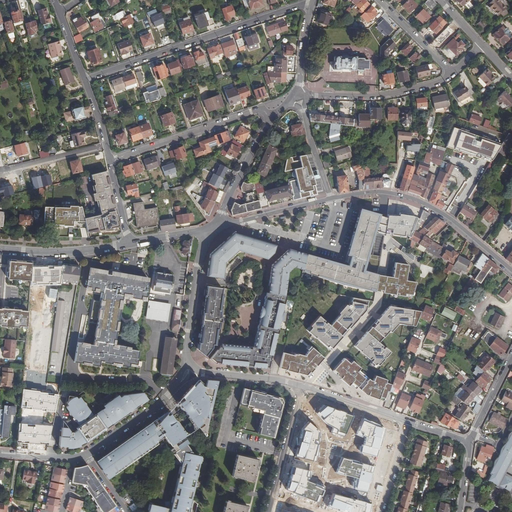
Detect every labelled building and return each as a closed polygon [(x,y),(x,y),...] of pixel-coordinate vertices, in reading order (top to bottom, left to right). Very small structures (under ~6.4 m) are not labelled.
[(262,6),(259,0),(250,0),(247,1),(250,10),(262,6)] [(369,5),(363,0),(362,0),(356,6),(360,9),(359,10),(359,12),(360,13),(361,13),(369,5)] [(416,7),(409,0),(403,7),(409,13),(416,7)] [(505,9),(497,0),(492,0),(486,5),(489,10),(490,9),(492,8),(493,9),(492,10),(497,16),(505,9)] [(230,6),(221,9),(221,12),(222,11),(226,21),(230,19),(229,17),(234,15),(230,6)] [(374,11),(371,7),(365,13),(371,19),(376,15),(373,12),(374,11)] [(38,11),(42,25),(52,23),(50,17),(49,17),(48,15),(46,8),(38,11)] [(332,12),(321,9),(318,20),(324,22),(324,21),(329,23),(332,12)] [(164,24),(160,13),(158,14),(156,10),(150,12),(149,11),(147,12),(148,13),(147,14),(149,18),(154,15),(155,17),(152,18),(155,27),(164,24)] [(429,17),(422,10),(416,17),(423,24),(429,17)] [(11,13),(14,23),(19,22),(23,21),(20,11),(11,13)] [(133,17),(131,15),(127,17),(124,11),(116,15),(118,21),(121,20),(122,22),(132,18),(133,17)] [(209,19),(206,12),(195,16),(199,28),(207,26),(206,21),(207,20),(209,26),(214,24),(211,18),(209,19)] [(87,19),(95,32),(102,28),(101,26),(105,24),(99,13),(95,15),(95,14),(87,19)] [(87,26),(81,15),(76,18),(77,20),(73,21),(73,22),(78,31),(87,26)] [(435,34),(445,24),(438,17),(433,22),(431,24),(428,27),(429,27),(428,29),(430,31),(431,30),(435,34)] [(189,20),(179,24),(182,34),(193,31),(189,20)] [(392,30),(382,20),(377,25),(387,35),(392,30)] [(4,23),(7,34),(12,32),(13,32),(10,21),(4,23)] [(25,24),(28,35),(34,34),(34,32),(38,31),(35,22),(25,24)] [(278,24),(266,28),(269,36),(281,32),(287,30),(284,22),(278,24)] [(503,30),(504,29),(502,26),(499,29),(501,31),(505,36),(508,39),(509,38),(503,30)] [(402,31),(400,28),(394,34),(396,37),(402,31)] [(501,31),(499,29),(492,35),(502,45),(508,39),(505,36),(501,31)] [(237,33),(233,34),(239,52),(245,49),(244,48),(244,47),(241,39),(240,40),(237,33)] [(84,40),(81,35),(74,38),(76,44),(84,40)] [(150,35),(140,38),(143,47),(153,44),(150,35)] [(259,43),(256,35),(245,38),(248,46),(259,43)] [(165,46),(171,43),(168,36),(162,38),(165,46)] [(387,48),(393,42),(389,39),(380,48),(381,57),(386,57),(386,49),(387,48)] [(129,40),(117,44),(121,55),(126,54),(126,53),(128,52),(132,50),(129,40)] [(452,40),(446,46),(455,55),(463,46),(459,42),(456,45),(452,40)] [(60,41),(49,45),(53,58),(63,56),(61,50),(60,47),(61,46),(60,41)] [(233,41),(221,45),(226,59),(237,55),(235,48),(236,48),(233,41)] [(260,49),(258,43),(248,46),(244,48),(245,49),(248,48),(250,53),(260,49)] [(410,47),(407,44),(400,51),(405,56),(411,50),(409,48),(410,47)] [(216,48),(207,50),(210,59),(215,58),(215,56),(222,53),(220,46),(218,45),(217,45),(216,48)] [(287,45),(283,45),(283,54),(285,54),(286,55),(291,55),(292,51),(293,51),(293,48),(292,48),(292,47),(287,47),(287,45)] [(97,50),(88,53),(91,64),(101,61),(97,50)] [(195,61),(197,66),(206,63),(203,53),(199,54),(199,52),(194,54),(197,61),(195,61)] [(417,61),(420,57),(417,54),(416,55),(414,53),(409,59),(414,64),(417,61)] [(195,66),(191,56),(187,57),(186,55),(180,57),(184,69),(195,66)] [(368,70),(368,61),(364,60),(364,59),(358,58),(357,59),(356,59),(356,58),(355,58),(350,57),(349,58),(349,59),(341,59),(339,57),(335,57),(334,58),(333,70),(340,70),(349,70),(349,71),(356,71),(356,70),(358,71),(363,71),(364,69),(368,70)] [(275,59),(275,73),(286,73),(286,59),(275,59)] [(177,61),(167,64),(171,76),(181,73),(177,61)] [(427,65),(414,68),(417,79),(429,76),(427,65)] [(154,69),(157,79),(167,76),(164,66),(154,69)] [(69,67),(60,71),(65,86),(74,82),(69,67)] [(486,70),(478,77),(487,86),(495,79),(491,76),(486,70)] [(267,73),(263,74),(267,85),(271,83),(271,82),(280,83),(280,73),(275,73),(267,72),(267,73)] [(408,81),(406,72),(398,73),(400,83),(408,81)] [(393,83),(391,74),(382,75),(381,76),(381,78),(383,80),(383,84),(393,83)] [(133,75),(122,78),(125,87),(126,86),(135,83),(133,75)] [(125,87),(122,78),(112,82),(115,92),(125,88),(125,87)] [(158,90),(156,84),(146,87),(147,91),(148,93),(150,92),(158,90)] [(248,87),(237,90),(240,100),(241,101),(244,99),(244,98),(251,96),(248,87)] [(458,90),(452,93),(458,103),(470,96),(465,87),(461,90),(458,91),(458,90)] [(166,97),(163,88),(158,90),(161,99),(166,97)] [(237,90),(236,88),(226,92),(230,106),(234,104),(234,103),(240,100),(237,90)] [(263,88),(254,91),(257,100),(267,96),(263,88)] [(158,90),(150,92),(151,96),(152,96),(154,102),(161,99),(158,90)] [(147,91),(142,93),(145,101),(148,100),(149,103),(154,102),(152,96),(151,96),(150,92),(148,93),(147,91)] [(511,99),(504,91),(497,98),(501,102),(502,101),(508,108),(511,104),(511,99)] [(118,114),(112,95),(106,98),(108,105),(106,106),(108,111),(113,110),(114,111),(115,115),(118,114)] [(446,96),(431,98),(433,109),(442,108),(448,107),(446,96)] [(220,97),(205,102),(208,112),(214,110),(214,108),(223,105),(220,97)] [(425,99),(416,100),(416,108),(417,108),(426,107),(428,107),(427,100),(425,101),(425,99)] [(202,113),(198,102),(184,106),(189,120),(197,118),(196,115),(202,113)] [(64,113),(66,123),(74,121),(75,121),(85,119),(85,118),(89,117),(88,115),(87,115),(87,113),(93,111),(91,106),(83,108),(83,107),(71,110),(72,111),(64,113)] [(377,108),(370,108),(370,119),(380,119),(381,110),(377,110),(377,108)] [(397,108),(388,108),(387,120),(397,121),(397,108)] [(409,111),(401,111),(401,116),(400,117),(401,119),(401,123),(409,123),(409,111)] [(176,122),(173,113),(161,117),(164,126),(165,126),(166,127),(176,124),(175,122),(176,122)] [(323,116),(309,115),(310,122),(319,122),(329,123),(340,125),(355,126),(356,119),(354,119),(353,118),(347,118),(347,119),(339,118),(339,116),(337,116),(337,118),(323,116)] [(370,119),(370,115),(364,115),(364,116),(358,116),(358,127),(369,127),(370,119)] [(471,115),(468,123),(477,126),(480,118),(471,115)] [(292,137),(294,136),(304,134),(303,129),(302,129),(301,126),(302,125),(302,124),(302,123),(302,122),(301,121),(300,121),(299,120),(298,120),(298,121),(297,121),(296,122),(296,123),(296,124),(296,125),(297,125),(291,127),(292,131),(291,132),(292,137)] [(339,130),(340,125),(329,123),(328,135),(331,141),(342,138),(339,130)] [(149,124),(139,128),(142,138),(152,135),(149,124)] [(249,133),(241,127),(235,138),(243,143),(249,133)] [(498,143),(453,127),(446,146),(488,161),(498,143)] [(505,127),(501,135),(506,136),(507,134),(510,129),(505,127)] [(142,138),(139,128),(130,131),(133,141),(142,138)] [(397,131),(397,139),(409,140),(410,133),(397,131)] [(84,132),(72,135),(74,141),(71,142),(70,143),(71,147),(72,148),(75,147),(85,145),(83,138),(86,137),(84,132)] [(212,138),(215,145),(217,144),(218,145),(229,141),(226,132),(212,137),(212,138)] [(127,142),(124,133),(116,136),(116,139),(115,140),(116,142),(117,142),(119,145),(127,142)] [(511,143),(511,137),(507,134),(506,136),(496,152),(498,154),(503,157),(511,143)] [(212,138),(205,141),(207,147),(209,147),(215,145),(212,138)] [(205,141),(199,142),(201,147),(200,148),(203,155),(211,152),(209,148),(209,147),(207,147),(205,141)] [(239,144),(236,142),(234,146),(232,145),(227,153),(235,157),(240,149),(239,149),(241,145),(239,144)] [(27,147),(25,148),(24,143),(14,146),(17,157),(28,154),(27,147)] [(410,151),(410,152),(418,153),(420,145),(410,144),(410,145),(406,144),(405,151),(410,151)] [(265,152),(260,163),(269,167),(277,149),(269,146),(266,153),(265,152)] [(186,156),(183,147),(174,150),(169,152),(171,158),(176,157),(177,160),(186,156)] [(203,155),(200,148),(193,150),(196,157),(203,155)] [(343,148),(333,151),(337,160),(351,155),(349,149),(344,151),(343,148)] [(429,165),(429,164),(428,164),(429,161),(434,162),(434,163),(437,164),(437,163),(440,164),(441,161),(444,153),(436,150),(430,149),(428,154),(425,153),(422,162),(419,161),(419,162),(425,164),(425,163),(429,165)] [(39,152),(41,158),(49,156),(48,150),(39,152)] [(292,158),(296,175),(304,174),(312,172),(317,171),(317,170),(312,171),(306,155),(300,156),(300,160),(296,161),(295,157),(292,158)] [(158,167),(154,158),(143,161),(147,171),(158,167)] [(70,162),(73,174),(83,172),(80,160),(70,162)] [(359,166),(354,160),(353,160),(354,165),(352,166),(353,172),(356,171),(358,180),(359,185),(363,185),(363,180),(363,175),(360,168),(359,166)] [(412,175),(407,192),(419,196),(425,199),(430,188),(431,184),(432,182),(434,176),(427,174),(425,179),(418,175),(420,172),(427,174),(427,171),(429,165),(425,163),(425,164),(419,162),(415,174),(417,176),(416,176),(412,175)] [(139,163),(131,165),(134,174),(142,172),(141,169),(143,168),(142,165),(140,166),(139,163)] [(269,167),(260,163),(255,173),(255,175),(260,177),(264,179),(269,167)] [(414,165),(407,163),(399,190),(406,192),(411,175),(414,165)] [(447,163),(443,173),(446,174),(448,168),(451,169),(453,166),(447,163)] [(161,168),(164,176),(176,172),(173,164),(161,168)] [(134,174),(131,165),(124,168),(125,171),(123,172),(124,175),(126,175),(127,177),(134,174)] [(220,165),(215,175),(222,178),(227,168),(220,165)] [(368,166),(359,166),(360,168),(363,175),(363,180),(363,185),(363,186),(363,189),(373,188),(372,179),(370,179),(368,166)] [(440,172),(439,171),(432,192),(428,201),(441,209),(443,204),(438,200),(451,169),(448,168),(446,174),(443,173),(440,172)] [(304,174),(296,175),(297,180),(298,184),(300,197),(301,198),(317,195),(313,176),(318,175),(317,171),(312,172),(304,174)] [(108,175),(107,172),(104,172),(97,174),(92,175),(93,180),(94,179),(96,185),(110,182),(109,180),(108,175)] [(213,173),(208,183),(212,185),(217,188),(222,178),(215,175),(213,173)] [(50,174),(42,176),(44,186),(52,184),(50,174)] [(31,178),(34,189),(43,187),(40,176),(31,178)] [(346,176),(337,177),(338,194),(348,192),(346,176)] [(373,179),(372,179),(373,188),(383,188),(383,178),(379,179),(379,177),(377,177),(377,179),(373,179)] [(208,183),(198,178),(196,180),(203,184),(203,185),(210,189),(212,185),(208,183)] [(291,185),(293,195),(294,196),(292,197),(293,200),(301,198),(300,197),(298,184),(297,180),(290,181),(291,185)] [(118,219),(113,197),(109,198),(108,195),(112,193),(110,182),(96,185),(94,186),(96,193),(93,194),(95,201),(98,200),(102,214),(85,219),(87,227),(87,230),(88,232),(96,230),(97,232),(104,230),(104,232),(113,231),(112,228),(120,226),(118,220),(118,219)] [(268,201),(264,192),(262,182),(258,182),(254,183),(255,189),(258,200),(260,208),(268,207),(267,203),(268,201)] [(248,184),(243,184),(241,188),(244,192),(244,191),(246,191),(248,190),(249,193),(247,193),(248,196),(246,196),(246,198),(245,198),(245,199),(244,199),(245,204),(240,205),(235,203),(232,210),(233,215),(244,212),(260,208),(258,200),(256,200),(253,190),(255,189),(254,183),(248,184)] [(14,194),(12,185),(0,188),(0,190),(0,193),(4,192),(5,196),(14,194)] [(135,185),(126,187),(128,195),(132,194),(132,196),(135,196),(136,198),(139,197),(135,185)] [(217,188),(212,185),(210,189),(208,194),(207,195),(205,194),(204,194),(203,196),(206,197),(214,202),(219,189),(217,188)] [(293,195),(291,185),(277,188),(279,198),(293,195)] [(264,192),(268,201),(279,198),(277,188),(264,192)] [(205,198),(206,197),(203,196),(202,195),(201,197),(189,191),(189,192),(190,193),(202,199),(205,200),(205,198)] [(202,199),(190,193),(194,195),(198,198),(196,199),(198,202),(202,199)] [(206,201),(205,200),(201,206),(206,215),(208,216),(210,211),(213,204),(206,201)] [(141,202),(133,204),(135,214),(136,226),(141,226),(142,225),(143,227),(144,227),(141,202)] [(143,202),(141,202),(144,227),(159,225),(159,222),(157,208),(144,210),(143,202)] [(464,205),(459,212),(470,219),(475,212),(465,206),(466,205),(465,204),(464,205)] [(69,225),(69,206),(64,206),(64,208),(45,207),(44,220),(53,220),(53,224),(69,225)] [(78,206),(69,206),(69,225),(73,225),(73,227),(83,227),(87,227),(85,219),(82,207),(78,207),(78,206)] [(496,213),(487,206),(479,215),(483,219),(484,218),(486,219),(489,222),(496,213)] [(179,207),(174,207),(177,224),(185,223),(188,223),(187,214),(180,215),(179,207)] [(33,217),(33,221),(35,221),(35,224),(41,223),(41,218),(42,211),(40,211),(40,210),(33,211),(34,217),(33,217)] [(400,214),(397,214),(392,232),(392,234),(404,236),(405,235),(408,236),(410,237),(413,231),(411,230),(412,228),(414,229),(415,227),(416,225),(418,226),(421,219),(424,220),(429,212),(423,210),(420,219),(417,218),(412,216),(413,215),(400,212),(400,214)] [(362,269),(373,231),(378,215),(377,215),(377,213),(365,213),(361,211),(357,226),(346,263),(348,263),(348,265),(347,266),(340,264),(336,263),(327,260),(306,254),(303,269),(302,271),(331,282),(332,280),(338,282),(337,284),(341,285),(359,289),(359,287),(375,290),(378,275),(378,273),(362,269)] [(390,231),(392,232),(397,214),(389,213),(388,217),(385,233),(389,233),(390,231)] [(20,215),(19,224),(32,225),(33,221),(33,217),(33,216),(20,215)] [(385,233),(388,217),(378,215),(373,231),(385,233)] [(511,218),(510,216),(503,224),(511,230),(511,218)] [(417,233),(413,231),(410,237),(408,241),(410,242),(412,243),(416,245),(422,236),(423,235),(425,233),(429,230),(440,220),(434,217),(417,233)] [(174,220),(159,222),(159,225),(160,229),(160,231),(161,232),(175,229),(174,220)] [(445,223),(440,220),(429,230),(432,234),(445,223)] [(273,253),(275,245),(268,243),(233,233),(218,247),(216,249),(216,251),(215,251),(215,252),(214,251),(210,254),(207,276),(217,277),(222,278),(224,265),(240,251),(267,259),(269,257),(270,253),(272,253),(273,253)] [(430,241),(422,236),(416,245),(425,250),(429,241),(430,241)] [(182,248),(182,253),(189,254),(190,247),(191,239),(183,241),(182,248)] [(440,247),(429,241),(425,250),(439,257),(440,257),(444,250),(444,249),(442,248),(440,247)] [(269,286),(268,293),(284,295),(287,272),(292,266),(303,269),(306,254),(296,251),(295,251),(294,251),(287,249),(271,264),(268,285),(269,286)] [(425,250),(425,251),(439,258),(439,257),(425,250)] [(449,253),(444,250),(440,257),(449,262),(451,263),(456,253),(450,250),(449,253)] [(487,258),(481,253),(473,265),(476,267),(478,268),(477,270),(478,272),(487,258)] [(469,262),(458,256),(453,266),(455,267),(466,273),(470,266),(468,265),(469,262)] [(498,267),(487,258),(478,272),(473,279),(480,283),(488,270),(493,274),(498,267)] [(8,264),(7,279),(31,281),(31,267),(32,261),(8,260),(8,261),(8,264)] [(392,277),(384,276),(384,280),(382,289),(382,291),(382,293),(394,295),(394,293),(397,293),(396,295),(410,297),(415,282),(405,281),(408,265),(394,263),(392,277)] [(453,266),(449,264),(446,269),(444,273),(448,275),(450,271),(453,266)] [(40,285),(40,266),(37,266),(31,267),(31,281),(30,285),(37,285),(40,285)] [(40,266),(40,285),(60,283),(61,266),(40,266)] [(71,283),(73,267),(61,266),(60,283),(71,283)] [(88,288),(87,290),(102,292),(100,301),(92,300),(89,318),(97,320),(93,340),(94,341),(94,345),(92,344),(89,344),(89,345),(82,344),(82,342),(78,342),(74,361),(86,364),(86,362),(91,363),(91,365),(99,366),(100,360),(104,361),(103,362),(112,364),(112,363),(121,364),(121,366),(129,367),(130,364),(137,365),(139,350),(126,348),(126,346),(118,344),(118,346),(113,345),(114,339),(115,339),(117,330),(116,329),(117,323),(118,323),(123,296),(145,300),(148,280),(118,274),(118,272),(111,271),(110,273),(91,269),(90,274),(88,273),(86,288),(88,288)] [(155,272),(152,291),(168,293),(169,293),(171,274),(163,273),(155,272)] [(379,290),(382,291),(384,276),(378,275),(375,290),(375,292),(378,292),(379,290)] [(511,291),(511,286),(507,283),(498,295),(505,300),(511,291)] [(207,291),(204,291),(204,297),(205,297),(205,303),(203,303),(202,307),(204,307),(204,311),(202,311),(201,316),(203,316),(206,316),(206,318),(206,320),(202,320),(201,320),(200,324),(202,325),(201,334),(199,334),(198,338),(200,338),(199,344),(198,344),(197,349),(206,356),(214,345),(216,345),(219,322),(221,322),(222,315),(220,315),(222,296),(221,295),(222,289),(216,288),(207,287),(207,289),(207,291)] [(217,350),(210,359),(215,363),(232,365),(232,363),(235,364),(235,365),(247,366),(247,364),(252,365),(252,366),(262,367),(263,366),(265,366),(265,368),(268,368),(271,359),(269,359),(270,355),(271,355),(276,337),(275,336),(275,333),(277,333),(286,295),(284,295),(268,293),(266,293),(263,307),(260,318),(253,347),(251,347),(250,349),(248,349),(248,347),(222,345),(221,348),(220,348),(218,350),(217,350)] [(315,337),(330,350),(342,336),(341,335),(348,327),(349,328),(358,318),(360,316),(365,310),(367,300),(353,297),(352,304),(348,306),(346,304),(338,313),(340,314),(330,326),(326,323),(325,324),(323,322),(324,321),(319,316),(310,326),(311,328),(308,332),(315,338),(315,337)] [(59,352),(65,301),(57,300),(56,312),(51,351),(59,352)] [(145,317),(165,320),(167,305),(160,304),(159,305),(157,305),(157,304),(147,302),(145,317)] [(425,306),(423,311),(431,315),(433,309),(428,306),(428,305),(426,305),(426,306),(425,306)] [(420,311),(388,306),(376,320),(378,321),(368,333),(366,332),(353,346),(369,360),(370,358),(372,359),(370,362),(374,365),(376,364),(378,365),(384,359),(383,358),(385,357),(390,351),(384,347),(382,349),(381,347),(382,345),(378,342),(388,330),(390,332),(398,323),(415,326),(415,325),(420,311)] [(465,312),(456,306),(454,310),(463,315),(465,312)] [(456,314),(444,307),(441,314),(453,320),(456,314)] [(0,324),(26,327),(28,311),(20,310),(20,309),(0,308),(0,309),(0,308),(0,324)] [(431,315),(423,311),(420,317),(421,317),(420,319),(422,319),(422,318),(428,321),(431,315)] [(504,317),(496,313),(490,324),(498,328),(504,317)] [(435,329),(430,326),(427,332),(439,337),(441,332),(436,329),(437,328),(435,327),(435,329)] [(481,338),(501,356),(508,346),(488,329),(481,338)] [(427,332),(425,337),(432,340),(432,341),(436,343),(439,337),(427,332)] [(165,336),(160,374),(171,375),(177,338),(173,337),(173,336),(172,336),(172,337),(165,336)] [(417,346),(420,340),(414,338),(414,337),(413,336),(412,337),(409,343),(417,346)] [(15,340),(4,339),(4,346),(4,349),(3,349),(2,354),(3,354),(3,357),(14,358),(15,340)] [(417,346),(409,343),(407,349),(407,350),(409,351),(409,350),(415,352),(417,346)] [(316,366),(323,358),(311,347),(305,354),(305,356),(297,354),(297,355),(294,354),(294,356),(283,353),(279,368),(286,370),(297,373),(308,376),(314,369),(313,368),(315,365),(316,366)] [(437,354),(434,361),(440,364),(443,357),(437,354)] [(480,365),(478,367),(484,372),(486,370),(487,371),(495,362),(487,355),(479,363),(480,365)] [(340,361),(332,371),(340,378),(342,380),(348,386),(349,386),(350,384),(355,389),(357,387),(365,394),(368,395),(370,396),(383,401),(385,401),(392,384),(385,382),(386,379),(374,375),(374,378),(373,378),(372,381),(370,380),(358,370),(360,368),(352,361),(349,363),(344,358),(341,361),(340,361)] [(421,361),(416,359),(414,363),(422,367),(431,370),(433,366),(422,362),(423,360),(422,360),(421,361)] [(422,367),(414,363),(412,369),(417,371),(416,372),(418,373),(419,372),(429,376),(431,370),(422,367)] [(484,372),(478,367),(477,366),(475,370),(472,373),(478,378),(474,383),(481,389),(485,385),(486,383),(490,379),(483,373),(484,372)] [(11,368),(2,367),(1,376),(1,380),(0,379),(0,385),(10,386),(10,381),(12,381),(12,377),(12,372),(11,372),(11,368)] [(403,380),(405,375),(400,372),(400,371),(399,371),(398,372),(395,376),(403,380)] [(401,385),(403,380),(395,376),(393,382),(394,382),(393,383),(395,384),(396,383),(401,385)] [(206,425),(215,389),(216,390),(218,381),(210,380),(206,383),(205,386),(202,386),(201,385),(201,384),(200,383),(198,381),(193,386),(188,392),(190,395),(188,396),(183,400),(179,403),(183,409),(185,412),(186,416),(187,416),(188,419),(189,418),(190,422),(192,422),(192,425),(194,425),(196,428),(198,426),(202,432),(206,433),(207,426),(206,425)] [(428,391),(431,384),(424,380),(421,387),(426,390),(428,391)] [(472,382),(467,388),(475,396),(478,392),(480,394),(483,391),(481,389),(474,383),(472,382)] [(188,396),(190,395),(188,392),(193,386),(192,384),(181,396),(183,400),(188,396)] [(228,385),(213,446),(220,447),(234,386),(228,385)] [(458,398),(467,388),(464,385),(454,395),(458,398)] [(475,396),(467,388),(458,398),(460,400),(466,405),(469,401),(471,398),(473,399),(476,396),(475,396)] [(54,393),(22,389),(16,446),(22,446),(21,449),(27,449),(47,450),(59,394),(54,393)] [(247,406),(250,391),(244,389),(240,404),(247,406)] [(263,410),(267,395),(250,391),(247,406),(263,410)] [(59,447),(64,448),(64,446),(65,445),(66,446),(68,446),(70,446),(74,446),(75,446),(80,445),(85,442),(87,441),(93,437),(92,435),(93,434),(94,433),(96,435),(106,428),(105,427),(111,423),(111,424),(120,417),(119,415),(121,414),(122,413),(123,415),(135,406),(134,405),(140,401),(143,403),(143,402),(144,402),(145,400),(146,399),(146,397),(145,395),(144,393),(143,392),(122,395),(118,398),(117,396),(103,406),(105,409),(104,410),(96,417),(94,417),(80,397),(77,398),(76,396),(74,397),(72,398),(69,400),(68,401),(66,403),(68,405),(66,407),(80,426),(79,429),(74,432),(71,432),(69,430),(65,429),(64,443),(59,443),(59,447)] [(505,408),(511,411),(511,395),(506,392),(501,401),(507,404),(505,408)] [(401,393),(399,398),(407,401),(409,396),(401,393)] [(273,437),(281,404),(280,404),(274,398),(274,397),(267,395),(263,410),(264,410),(258,434),(273,437)] [(407,401),(399,398),(396,405),(402,408),(402,406),(405,407),(407,401)] [(414,399),(410,409),(418,412),(424,399),(422,398),(420,401),(414,399)] [(476,414),(480,406),(476,402),(470,409),(476,414)] [(458,411),(456,414),(463,419),(470,409),(466,405),(464,404),(460,409),(459,408),(457,410),(458,411)] [(0,437),(2,438),(2,436),(7,436),(7,432),(8,432),(9,414),(14,414),(14,405),(3,405),(2,409),(0,408),(0,437)] [(323,405),(316,413),(326,424),(332,427),(331,432),(343,436),(353,415),(338,410),(333,409),(333,408),(323,405)] [(165,425),(169,412),(168,411),(158,422),(156,420),(131,438),(132,439),(133,441),(128,444),(133,451),(134,450),(138,455),(157,442),(155,440),(162,436),(165,425)] [(488,423),(503,430),(508,420),(493,413),(488,423)] [(445,414),(440,421),(443,423),(447,426),(448,425),(450,426),(451,426),(455,420),(448,416),(445,414)] [(369,421),(362,418),(359,425),(359,426),(356,434),(361,437),(362,435),(365,436),(363,445),(362,444),(360,452),(376,457),(379,449),(378,449),(379,446),(380,446),(382,438),(385,428),(378,425),(379,424),(369,421)] [(188,442),(184,436),(185,435),(184,432),(185,431),(181,429),(182,428),(177,424),(177,423),(176,422),(175,421),(174,422),(173,422),(173,423),(171,422),(170,427),(168,432),(169,432),(168,436),(168,437),(167,438),(167,439),(168,440),(168,441),(169,441),(170,441),(170,440),(171,441),(169,442),(175,451),(186,444),(188,442)] [(319,431),(308,422),(302,429),(300,438),(298,448),(297,448),(295,456),(313,461),(314,456),(317,456),(318,444),(319,431)] [(65,429),(69,430),(68,428),(62,428),(61,436),(59,436),(59,443),(64,443),(65,429)] [(511,431),(511,432),(509,434),(508,435),(507,438),(507,440),(506,442),(505,444),(502,447),(504,448),(502,450),(511,455),(511,452),(511,431)] [(131,438),(118,447),(119,449),(120,450),(124,448),(127,448),(129,451),(129,455),(132,459),(138,455),(134,450),(133,451),(128,444),(133,441),(132,439),(131,438)] [(428,443),(419,440),(418,445),(416,444),(413,452),(424,455),(428,443)] [(200,456),(193,454),(191,452),(190,451),(190,450),(186,444),(175,451),(174,452),(178,458),(181,462),(182,463),(179,474),(181,474),(175,496),(174,496),(172,506),(170,506),(165,507),(163,507),(151,504),(149,510),(148,511),(186,511),(190,500),(189,499),(194,478),(195,478),(200,456)] [(438,444),(434,458),(439,459),(439,457),(443,445),(438,444)] [(490,457),(494,448),(487,445),(486,449),(481,447),(476,460),(483,463),(486,455),(490,457)] [(444,446),(441,455),(449,457),(452,448),(444,446)] [(118,447),(97,462),(108,478),(115,474),(114,472),(132,459),(129,455),(129,451),(127,448),(124,448),(120,450),(119,449),(118,447)] [(424,455),(413,452),(411,459),(413,460),(412,465),(420,467),(424,455)] [(505,456),(498,470),(505,474),(511,460),(511,452),(511,455),(507,452),(505,456)] [(492,474),(489,480),(498,486),(497,488),(511,496),(511,478),(505,474),(498,470),(505,456),(500,453),(499,457),(496,459),(494,462),(493,465),(492,469),(490,473),(492,474)] [(237,455),(232,478),(253,483),(259,460),(237,455)] [(372,473),(374,466),(361,463),(361,464),(357,463),(358,461),(350,459),(350,460),(342,457),(338,466),(336,473),(343,475),(343,474),(354,480),(354,489),(366,492),(369,481),(370,481),(372,473)] [(86,464),(74,468),(83,470),(83,467),(88,468),(87,472),(92,473),(86,464)] [(447,464),(445,468),(454,473),(456,468),(447,464)] [(309,471),(292,466),(290,473),(291,474),(289,480),(288,480),(286,490),(301,496),(301,495),(304,496),(304,497),(318,502),(324,487),(315,483),(306,480),(307,477),(309,478),(309,471)] [(484,477),(487,467),(485,466),(483,474),(478,470),(476,474),(483,479),(484,477)] [(54,467),(52,474),(66,476),(67,470),(65,469),(54,467)] [(74,468),(71,481),(87,484),(88,486),(97,479),(92,473),(87,472),(88,468),(83,467),(83,470),(74,468)] [(28,480),(27,482),(34,484),(35,478),(36,474),(35,472),(24,470),(23,479),(28,480)] [(418,472),(411,470),(410,475),(409,475),(405,486),(406,487),(414,489),(418,472)] [(440,474),(438,485),(451,487),(451,485),(452,481),(452,477),(455,477),(456,474),(451,473),(450,476),(440,474)] [(52,474),(51,480),(64,483),(66,476),(52,474)] [(88,486),(86,487),(96,500),(106,492),(100,484),(99,485),(98,484),(97,483),(99,482),(97,479),(88,486)] [(51,482),(49,489),(63,492),(64,485),(51,482)] [(86,487),(85,487),(95,500),(96,500),(86,487)] [(404,491),(400,503),(401,503),(409,505),(414,489),(406,487),(405,491),(404,491)] [(49,489),(47,496),(54,498),(55,497),(61,498),(63,492),(49,489)] [(96,500),(104,511),(106,511),(116,506),(110,497),(108,498),(107,497),(107,496),(108,495),(106,492),(96,500)] [(369,511),(372,504),(365,502),(354,499),(353,500),(351,500),(351,499),(341,496),(341,495),(333,493),(330,502),(328,507),(335,509),(336,508),(339,509),(338,511),(341,511),(369,511)] [(47,496),(46,504),(59,507),(61,500),(54,499),(54,498),(47,496)] [(76,499),(70,497),(68,503),(81,508),(83,501),(76,499)] [(95,500),(94,501),(102,511),(104,511),(96,500),(95,500)] [(226,502),(223,511),(246,511),(248,507),(229,502),(229,501),(227,500),(227,502),(226,502)] [(442,500),(438,511),(447,511),(450,502),(442,500)] [(135,502),(129,506),(132,511),(138,507),(135,502)] [(79,511),(81,508),(68,503),(66,510),(71,511),(79,511)] [(406,511),(409,505),(401,503),(400,508),(399,507),(397,511),(406,511)]
